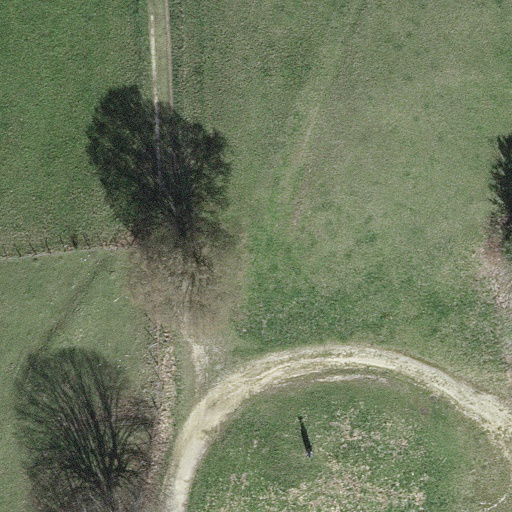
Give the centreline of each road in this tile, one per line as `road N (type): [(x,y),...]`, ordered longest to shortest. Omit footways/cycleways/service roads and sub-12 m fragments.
road 1 (track): [(150,0),(158,153),(189,402)]
road 2 (track): [(189,402),(297,366),(511,431)]
